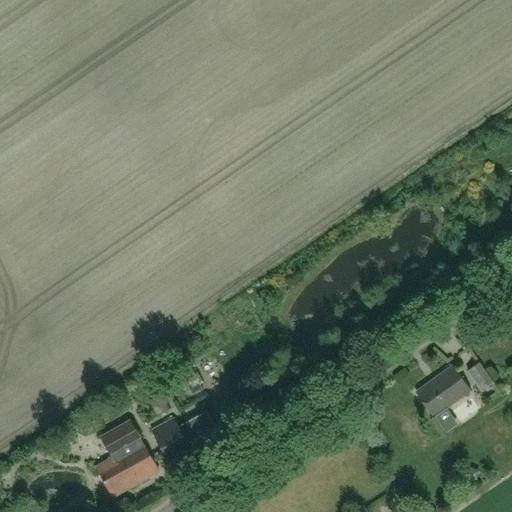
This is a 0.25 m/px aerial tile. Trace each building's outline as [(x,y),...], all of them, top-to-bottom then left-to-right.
[(493,383),(478,362),(466,371),(481,392),(493,383)] [(453,365),(414,393),(432,417),(470,390),(453,365)] [(161,395),(150,401),(158,416),(169,410),(161,395)] [(168,463),(191,452),(173,418),(151,429),(168,463)] [(111,457),(96,465),(112,494),(157,470),(143,445),(139,437),(129,419),(99,435),(111,457)]
